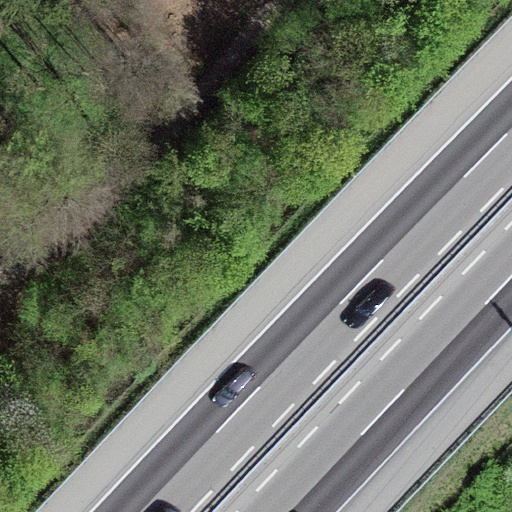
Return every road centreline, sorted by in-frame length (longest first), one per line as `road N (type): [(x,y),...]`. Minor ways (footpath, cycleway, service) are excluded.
road 1 (motorway): [(511,128),(141,511)]
road 2 (motorway): [(287,511),(511,275)]
road 3 (track): [(157,0),(0,177)]
